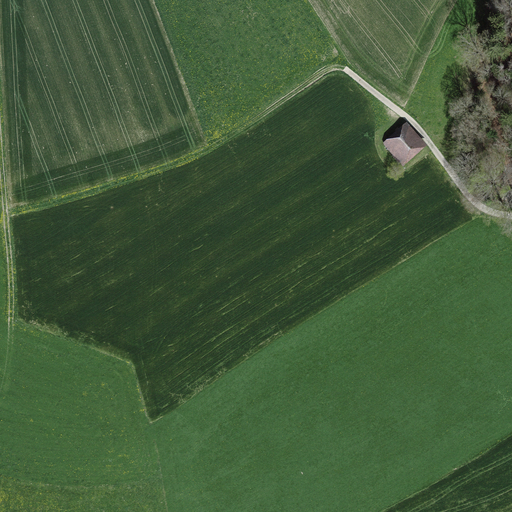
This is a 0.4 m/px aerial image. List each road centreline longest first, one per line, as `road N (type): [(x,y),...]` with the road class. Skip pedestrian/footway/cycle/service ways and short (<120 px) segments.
road 1 (track): [(347,68),(326,68),(199,152),(15,211),(4,207),(0,153)]
road 2 (track): [(347,68),(420,129),(478,204),(511,215)]
